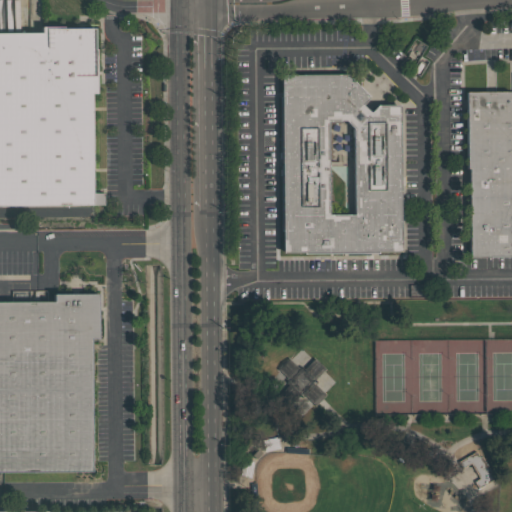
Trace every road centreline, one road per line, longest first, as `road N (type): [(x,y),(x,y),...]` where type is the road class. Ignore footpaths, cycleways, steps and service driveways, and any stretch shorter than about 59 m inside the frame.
road 1 (secondary): [(180,5),(182,511)]
road 2 (secondary): [(210,491),(207,212)]
road 3 (secondary): [(207,212),(208,3)]
road 4 (residential): [(208,3),(328,0)]
